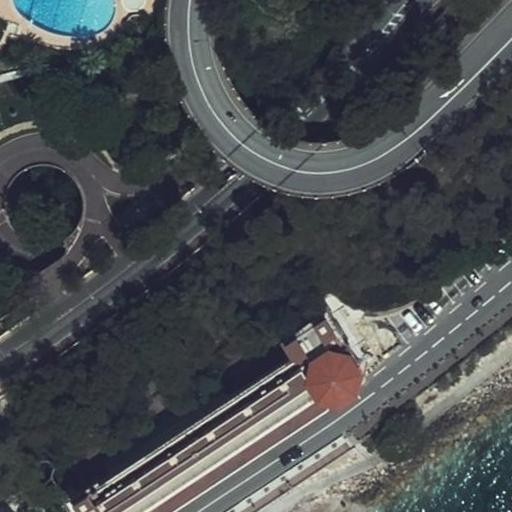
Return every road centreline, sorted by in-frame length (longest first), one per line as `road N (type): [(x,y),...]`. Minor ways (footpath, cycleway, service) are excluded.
road 1 (primary): [(511,34),(412,136),(354,163),(314,166),(271,152),(226,116),(199,65),(195,0)]
road 2 (tertiary): [(198,511),(398,378),(511,287)]
road 3 (primary): [(224,191),(255,178),(324,121),(435,0)]
road 4 (primary): [(0,359),(224,191)]
road 5 (primary): [(405,0),(352,62),(244,160),(224,191)]
